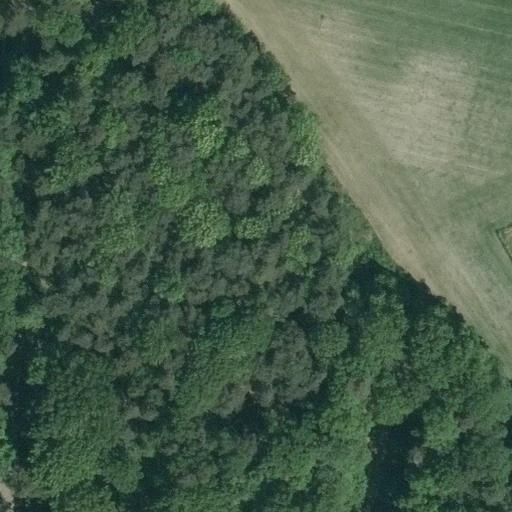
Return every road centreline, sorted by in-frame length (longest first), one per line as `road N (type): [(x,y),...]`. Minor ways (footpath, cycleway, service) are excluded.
road 1 (unclassified): [(0,326),(18,0)]
road 2 (track): [(384,278),(328,511)]
